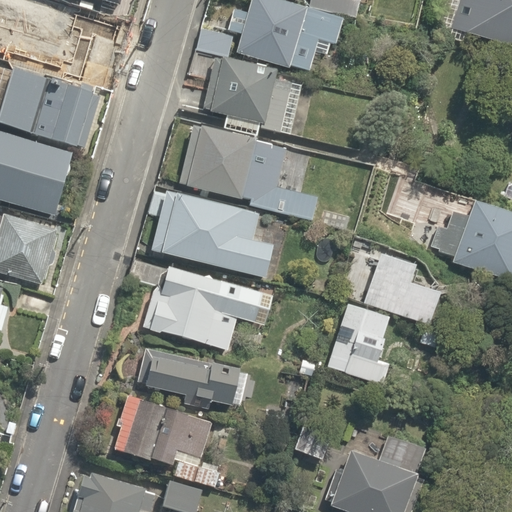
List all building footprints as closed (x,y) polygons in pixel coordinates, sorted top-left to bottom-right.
[(120,0),(80,0),(117,11),(120,0)] [(232,57),(288,70),(289,65),(307,70),(314,42),(334,47),(341,15),(275,0),(245,0),(241,17),(235,15),(232,31),(237,33),(232,57)] [(511,0),(458,0),(447,34),(511,55),(511,0)] [(99,47),(106,21),(57,9),(54,24),(47,22),(45,31),(37,29),(34,41),(49,44),(43,67),(98,80),(106,48),(99,47)] [(231,35),(197,30),(193,53),(228,58),(231,35)] [(211,66),(202,111),(223,115),(220,130),(258,138),(271,70),(218,59),(217,67),(211,66)] [(39,91),(41,83),(3,73),(0,84),(0,127),(79,149),(93,97),(53,86),(51,94),(39,91)] [(240,204),(263,210),(260,222),(272,226),(275,213),(285,215),(321,224),(325,210),(316,208),(318,197),(275,187),(283,151),(195,130),(182,187),(240,201),(240,204)] [(0,201),(52,216),(69,152),(0,133),(0,201)] [(269,248),(249,244),(255,214),(162,197),(151,256),(243,274),(263,278),(269,248)] [(436,255),(450,260),(449,264),(480,274),(480,276),(498,282),(499,277),(506,280),(507,280),(508,279),(509,279),(510,279),(511,278),(511,277),(511,220),(467,205),(463,218),(450,214),(436,255)] [(0,278),(41,287),(40,291),(57,295),(70,229),(0,214),(0,278)] [(412,265),(359,251),(326,368),(357,376),(359,367),(372,371),(387,316),(426,327),(435,293),(406,286),(412,265)] [(138,331),(225,352),(232,321),(262,328),(270,291),(146,262),(141,283),(149,284),(138,331)] [(53,302),(20,293),(16,310),(49,318),(53,302)] [(206,363),(205,368),(144,355),(137,389),(182,398),(181,406),(203,411),(205,403),(231,408),(237,377),(239,369),(206,363)] [(102,446),(169,469),(156,508),(168,511),(191,511),(201,485),(210,488),(216,470),(196,463),(209,426),(119,395),(102,446)] [(312,420),(294,447),(317,463),(336,437),(312,420)] [(379,463),(345,454),(328,511),(406,511),(424,448),(385,438),(379,463)] [(147,511),(153,494),(87,474),(78,502),(71,499),(66,511),(147,511)]
